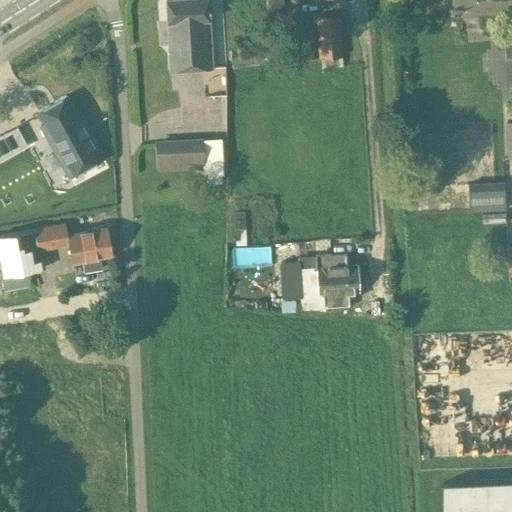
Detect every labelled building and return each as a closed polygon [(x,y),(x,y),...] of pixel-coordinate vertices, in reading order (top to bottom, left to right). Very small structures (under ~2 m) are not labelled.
[(212,68),(207,0),(165,0),(170,71),(212,68)] [(283,0),(266,0),(268,21),(284,20),(283,0)] [(341,14),(316,15),(318,58),(322,58),(340,57),(343,56),(341,14)] [(312,29),(283,32),(286,62),(314,60),(312,29)] [(69,175),(104,157),(81,116),(78,117),(66,95),(38,111),(44,123),(41,125),(69,175)] [(205,169),(203,138),(154,140),(157,172),(205,169)] [(469,210),(505,209),(504,187),(468,188),(469,210)] [(234,243),(244,242),(243,210),(233,211),(234,243)] [(482,224),(507,223),(507,213),(481,214),(482,224)] [(66,235),(64,222),(0,233),(0,262),(2,276),(43,268),(40,250),(68,245),(71,261),(82,259),(84,271),(102,268),(100,256),(112,254),(107,228),(66,235)] [(345,254),(316,255),(298,256),(301,311),(348,308),(347,292),(359,291),(358,265),(346,266),(345,254)] [(255,300),(255,310),(264,310),(264,300),(255,300)] [(511,511),(511,478),(443,482),(444,511),(511,511)]
